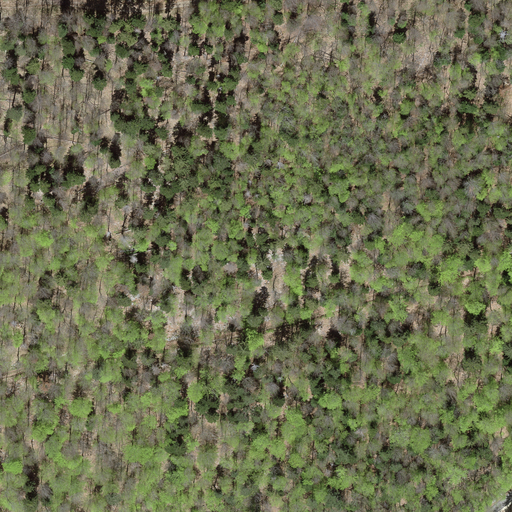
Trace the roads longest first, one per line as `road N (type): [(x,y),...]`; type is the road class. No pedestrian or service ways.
road 1 (track): [(0,378),(309,317),(511,265)]
road 2 (track): [(0,7),(198,0)]
